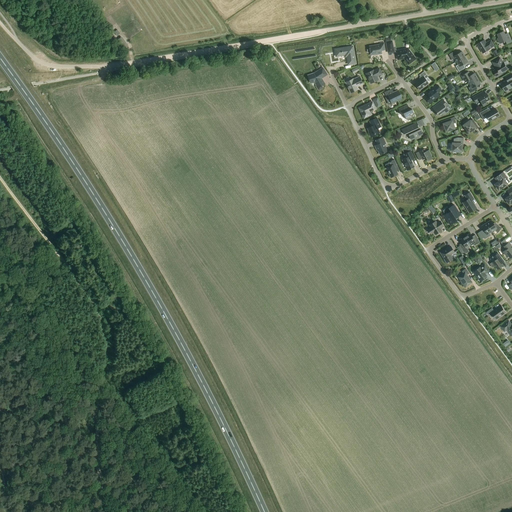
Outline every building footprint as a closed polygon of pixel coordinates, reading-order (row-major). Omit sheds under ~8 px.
[(507,45),(511,42),(511,41),(509,35),(506,37),(504,32),(497,34),(499,38),(498,39),(500,44),(506,41),(507,45)] [(118,40),(123,47),(127,44),(122,37),(118,40)] [(388,54),(396,52),(398,60),(404,59),(405,60),(405,59),(409,64),(415,59),(408,49),(407,49),(408,50),(404,50),(396,51),(395,47),(393,47),(392,41),(391,41),(390,38),(386,39),(386,42),(385,42),(388,54)] [(486,43),(484,40),(477,44),(483,54),(490,50),(490,49),(494,46),(491,41),(486,43)] [(385,49),(383,43),(380,43),(380,45),(369,47),(370,49),(369,50),(369,52),(370,53),(371,55),(377,54),(377,55),(382,54),(381,50),(385,49)] [(349,65),(353,64),(356,64),(355,60),(354,60),(352,47),(338,50),(337,50),(338,56),(341,55),(341,56),(345,55),(345,57),(347,56),(349,65)] [(452,60),(454,59),(456,62),(465,57),(462,52),(456,55),(454,51),(449,55),(452,60)] [(468,62),(465,57),(456,62),(458,65),(455,66),(459,72),(464,69),(462,65),(468,62)] [(503,63),(500,58),(493,63),(497,69),(493,71),(497,77),(501,75),(501,74),(508,70),(504,63),(503,63)] [(327,75),(323,68),(319,70),(319,71),(316,73),(308,76),(310,83),(315,82),(318,85),(316,86),(319,90),(323,88),(321,86),(324,84),(321,79),(327,75)] [(382,74),(379,69),(374,71),(373,70),(366,74),(371,84),(378,80),(376,76),(378,75),(378,76),(382,74)] [(467,80),(469,84),(477,78),(474,73),(471,75),(468,71),(461,76),(464,82),(467,80)] [(428,77),(424,72),(419,75),(421,78),(419,80),(414,84),(419,90),(428,84),(425,79),(428,77)] [(511,74),(505,78),(507,81),(501,84),(505,92),(511,87),(511,74)] [(363,84),(359,77),(353,80),(353,79),(345,83),(350,93),(358,90),(357,87),(363,84)] [(480,84),(477,78),(469,84),(470,87),(468,88),(471,93),(476,90),(475,87),(480,84)] [(441,90),(437,85),(426,93),(428,96),(425,98),(429,104),(439,96),(437,93),(441,90)] [(392,93),(390,90),(384,93),(386,98),(388,97),(391,104),(398,101),(398,102),(402,100),(398,91),(392,93)] [(489,99),(486,94),(480,97),(479,94),(473,98),(476,103),(480,101),(483,106),(487,104),(485,102),(489,99)] [(447,105),(443,100),(437,105),(439,107),(434,111),(439,117),(443,113),(444,115),(448,112),(444,107),(447,105)] [(375,109),(372,103),(362,107),(359,108),(360,112),(361,111),(364,118),(370,115),(369,112),(375,109)] [(410,110),(407,105),(398,109),(401,115),(403,114),(406,120),(409,118),(410,119),(415,116),(412,109),(410,110)] [(499,116),(495,109),(489,113),(487,109),(479,113),(483,120),(487,118),(489,121),(492,120),(495,120),(496,118),(496,117),(499,116)] [(455,122),(454,117),(440,122),(441,125),(443,124),(446,131),(454,129),(452,124),(455,122)] [(381,127),(377,118),(369,121),(372,126),(367,129),(369,132),(368,132),(370,137),(380,133),(378,129),(381,127)] [(478,128),(473,120),(470,122),(470,121),(464,126),(469,133),(475,128),(476,130),(478,128)] [(418,128),(416,124),(402,130),(404,135),(409,132),(409,134),(409,135),(411,140),(415,138),(415,139),(419,138),(418,137),(422,135),(420,129),(417,131),(417,129),(418,128)] [(385,144),(382,137),(375,141),(377,145),(374,146),(377,151),(378,151),(380,155),(387,152),(384,145),(385,144)] [(453,144),(452,144),(452,151),(461,152),(461,144),(463,144),(463,141),(463,138),(457,138),(454,139),(453,144)] [(426,152),(424,149),(419,152),(415,153),(419,161),(422,159),(422,160),(426,158),(427,161),(432,159),(428,150),(426,152)] [(414,159),(410,151),(404,154),(406,158),(402,160),(404,163),(406,167),(405,167),(407,171),(412,169),(411,168),(414,167),(411,160),(414,159)] [(397,166),(394,160),(391,161),(393,165),(386,168),(391,178),(398,175),(394,168),(397,166)] [(503,172),(498,176),(494,179),(498,183),(495,185),(499,190),(507,184),(510,182),(503,172)] [(474,199),(470,193),(464,196),(466,198),(464,199),(465,201),(463,203),(465,206),(464,207),(466,210),(467,209),(469,213),(476,209),(471,201),(474,199)] [(460,215),(454,205),(448,209),(450,212),(444,216),(448,222),(449,222),(451,225),(457,221),(455,219),(460,215)] [(486,224),(491,232),(494,230),(498,233),(501,228),(494,223),(493,224),(491,221),(492,220),(491,220),(486,224)] [(437,224),(435,222),(429,225),(430,228),(427,230),(430,234),(433,232),(435,235),(441,231),(440,228),(443,226),(440,222),(437,224)] [(491,232),(486,224),(481,227),(483,230),(480,232),(484,238),(485,239),(490,236),(489,234),(491,232)] [(465,237),(470,245),(473,244),(474,246),(480,242),(475,235),(472,237),(470,234),(471,234),(470,234),(465,237)] [(470,245),(465,237),(460,240),(460,241),(460,240),(462,243),(459,245),(460,246),(457,248),(461,254),(464,253),(465,254),(469,252),(466,248),(470,245)] [(511,246),(509,243),(504,247),(506,250),(503,252),(506,256),(507,255),(510,259),(511,257),(511,250),(510,247),(511,246)] [(454,253),(450,246),(441,252),(442,252),(441,254),(441,255),(446,263),(453,259),(451,256),(451,254),(454,253)] [(504,262),(497,253),(492,257),(494,261),(490,264),(492,268),(493,267),(495,268),(497,270),(502,266),(501,264),(504,262)] [(474,259),(477,264),(482,261),(479,256),(474,259)] [(474,271),(477,275),(476,276),(478,279),(479,279),(481,280),(486,276),(484,274),(486,273),(489,271),(484,264),(481,267),(474,271),(474,272),(474,271)] [(469,274),(466,269),(462,272),(463,274),(458,278),(462,283),(465,288),(469,285),(469,284),(471,283),(467,276),(469,274)] [(506,313),(501,306),(494,311),(492,308),(486,313),(488,315),(491,313),(496,320),(506,313)] [(511,325),(511,326),(509,321),(501,327),(504,332),(507,329),(511,336),(511,325)]
